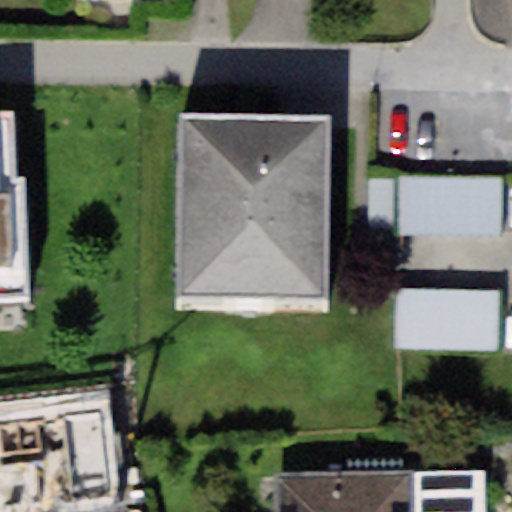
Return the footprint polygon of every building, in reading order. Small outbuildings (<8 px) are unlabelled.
[(80,0),(83,13),(188,0),(80,0)] [(293,0),(295,9),(375,0),(293,0)] [(0,311),(24,310),(15,131),(0,131),(0,311)] [(329,135),(180,134),(179,316),(328,318),(329,135)] [(504,188),(403,189),(404,246),(505,246),(504,188)] [(505,301),(402,299),(401,362),(503,364),(505,301)] [(101,412),(0,424),(0,511),(57,511),(57,506),(111,499),(101,412)] [(484,511),(483,473),(412,474),(412,511),(484,511)] [(412,511),(412,474),(276,477),(276,511),(412,511)]
